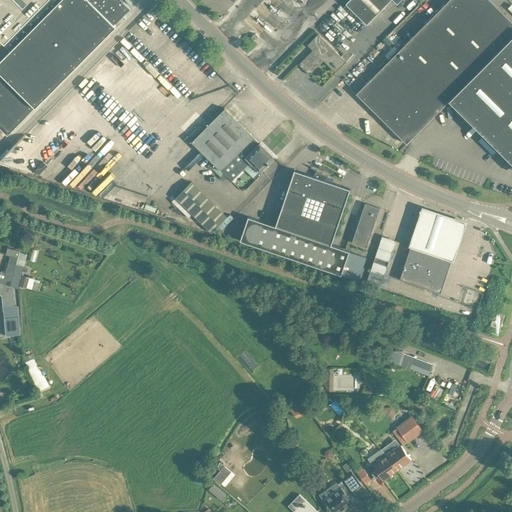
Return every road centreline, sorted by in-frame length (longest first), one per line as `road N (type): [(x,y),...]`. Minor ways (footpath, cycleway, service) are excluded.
road 1 (secondary): [(480,211),(380,169),(321,131),(178,0)]
road 2 (unclassified): [(0,150),(151,0)]
road 3 (tertiary): [(404,511),(475,456),(511,398)]
